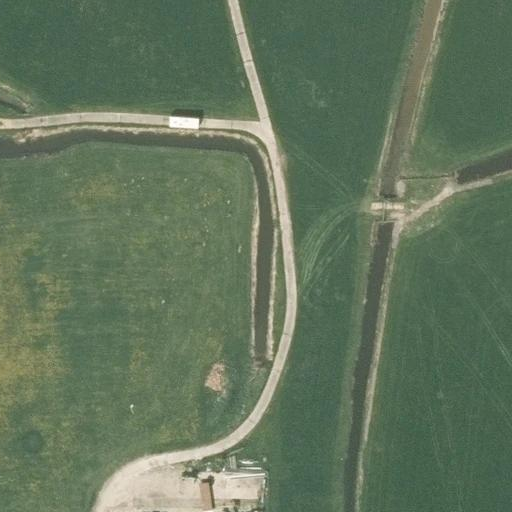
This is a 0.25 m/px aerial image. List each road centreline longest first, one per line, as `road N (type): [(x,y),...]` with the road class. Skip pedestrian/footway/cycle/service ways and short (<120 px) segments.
road 1 (track): [(99,511),(123,473),(228,441),(251,419),(282,352),(291,312),(277,160),(231,0)]
road 2 (track): [(3,124),(82,117),(266,128)]
